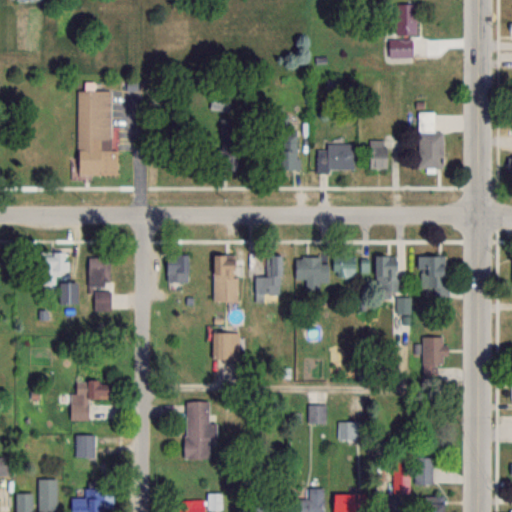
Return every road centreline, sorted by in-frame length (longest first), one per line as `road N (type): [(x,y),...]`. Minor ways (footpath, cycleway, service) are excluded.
road 1 (residential): [(511,216),(0,217)]
road 2 (residential): [(478,511),(479,0)]
road 3 (residential): [(143,511),(138,217)]
